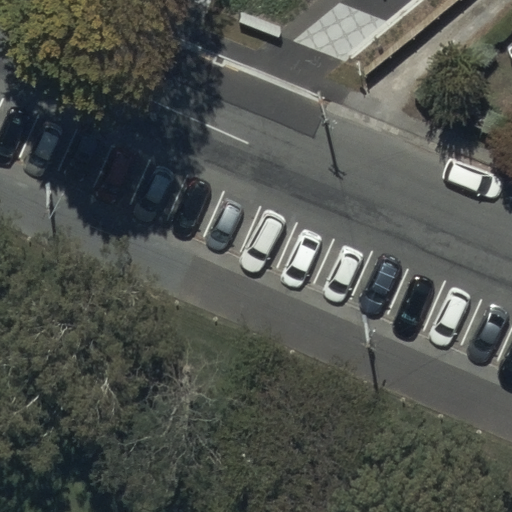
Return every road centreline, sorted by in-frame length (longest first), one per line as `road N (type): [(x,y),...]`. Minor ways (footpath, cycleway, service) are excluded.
road 1 (unclassified): [(254,141),(511,250)]
road 2 (unclassified): [(0,33),(254,141)]
road 3 (residential): [(378,0),(288,73),(254,141)]
